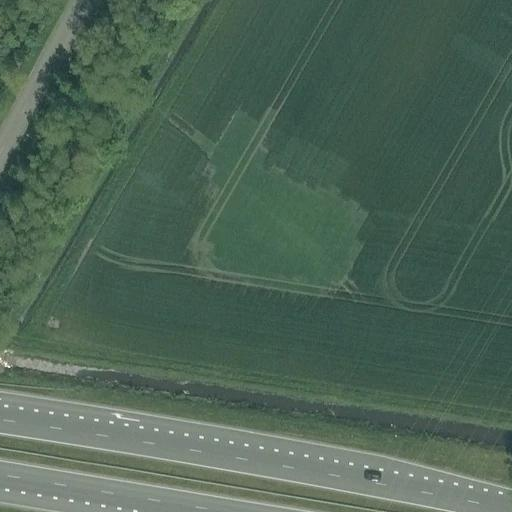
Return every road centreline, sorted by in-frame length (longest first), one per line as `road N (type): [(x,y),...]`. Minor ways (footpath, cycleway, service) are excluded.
road 1 (trunk): [(511,511),(0,421)]
road 2 (trunk): [(0,475),(220,511)]
road 3 (tertiary): [(0,149),(85,0)]
